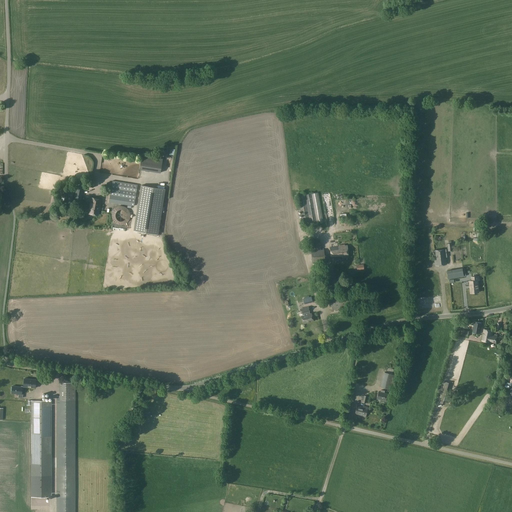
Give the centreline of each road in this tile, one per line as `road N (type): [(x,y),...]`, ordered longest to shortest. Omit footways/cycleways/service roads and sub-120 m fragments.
road 1 (unclassified): [(186,390),(404,324),(511,309)]
road 2 (unclassified): [(4,191),(5,0)]
road 3 (unclassified): [(186,390),(0,361)]
road 4 (unclassified): [(345,427),(511,464)]
